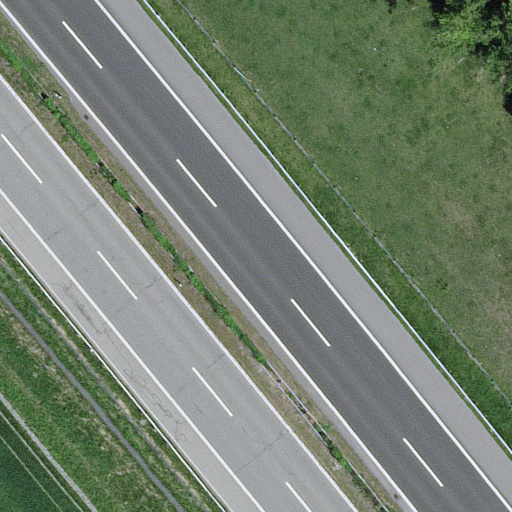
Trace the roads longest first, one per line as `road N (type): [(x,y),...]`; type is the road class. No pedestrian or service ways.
road 1 (motorway): [(462,511),(44,0)]
road 2 (motorway): [(0,127),(314,511)]
